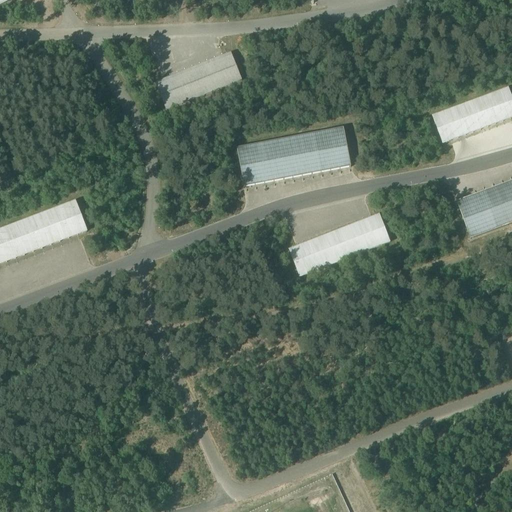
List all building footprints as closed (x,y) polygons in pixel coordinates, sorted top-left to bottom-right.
[(0,0),(0,8),(16,0),(0,0)] [(231,55),(163,82),(156,85),(157,87),(156,88),(157,88),(166,111),(241,82),(231,55)] [(443,145),(511,120),(511,119),(511,100),(508,90),(432,118),(442,142),(441,143),(442,143),(443,145)] [(237,150),(244,188),(351,168),(344,129),(237,150)] [(511,224),(511,182),(456,203),(470,240),(511,224)] [(76,205),(0,234),(0,265),(87,232),(76,205)] [(289,251),(296,270),(299,275),(297,276),(298,277),(299,277),(300,278),(389,243),(379,216),(297,248),(289,251)]
